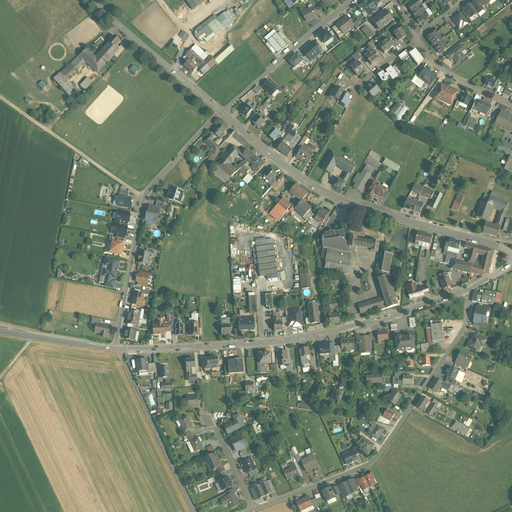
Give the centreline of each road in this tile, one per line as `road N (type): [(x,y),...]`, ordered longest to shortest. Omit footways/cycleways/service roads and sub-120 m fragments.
road 1 (tertiary): [(116,349),(296,340),(468,290)]
road 2 (residential): [(468,290),(464,326),(373,462),(253,509)]
road 3 (residential): [(511,253),(321,191),(220,112)]
road 4 (residential): [(116,349),(143,198),(220,112)]
road 5 (track): [(193,511),(116,349)]
road 6 (residential): [(220,112),(357,0)]
road 7 (residential): [(220,112),(92,0)]
